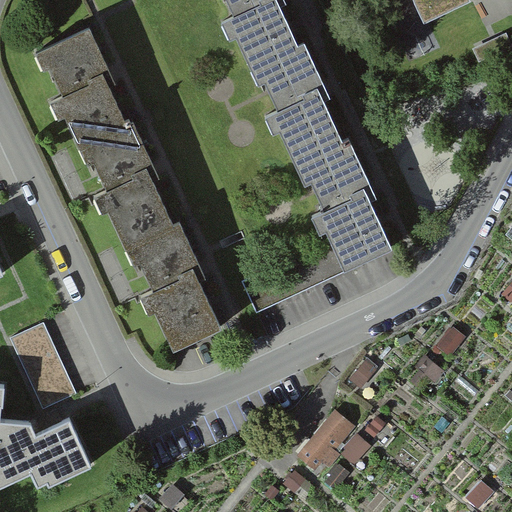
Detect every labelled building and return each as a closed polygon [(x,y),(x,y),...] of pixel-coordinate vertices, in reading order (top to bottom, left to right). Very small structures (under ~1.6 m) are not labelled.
[(280,0),(221,0),(231,20),(217,26),(223,40),(231,37),(269,116),(261,119),(267,132),(276,132),(313,215),(307,221),(315,237),(320,235),(340,277),(391,253),(368,206),(374,203),(345,140),(337,144),(318,103),(325,100),(299,45),(294,47),(277,10),(284,7),(280,0)] [(403,0),(405,4),(413,0),(425,26),(475,2),(473,0),(403,0)] [(90,32),(34,59),(44,79),(52,75),(65,104),(52,110),(59,126),(66,123),(88,170),(95,167),(109,196),(96,202),(104,219),(108,217),(134,271),(141,267),(154,296),(141,303),(150,322),(156,319),(175,360),(224,337),(202,290),(210,286),(182,228),(175,232),(156,190),(161,188),(133,128),(127,131),(110,95),(118,92),(90,32)] [(48,324),(13,340),(44,409),(78,393),(48,324)] [(367,358),(353,379),(365,386),(378,365),(367,358)] [(6,396),(0,395),(0,497),(1,499),(34,483),(40,496),(49,491),(51,495),(95,477),(72,428),(39,445),(34,432),(4,429),(6,396)] [(324,471),(357,421),(343,412),(310,462),(324,471)] [(361,429),(341,447),(357,464),(377,446),(361,429)]
